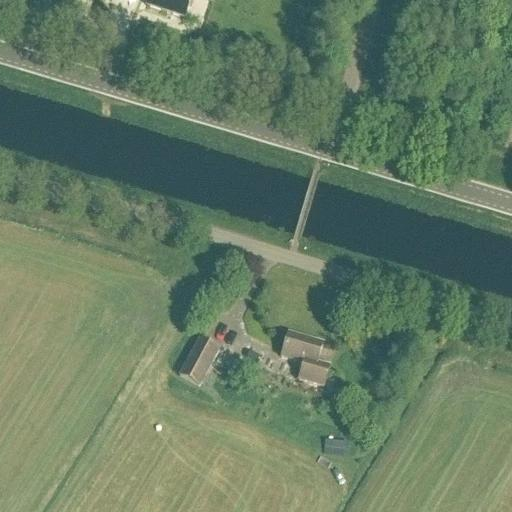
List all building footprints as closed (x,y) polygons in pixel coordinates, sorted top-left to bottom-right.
[(149,0),(146,10),(184,22),(191,0),(149,0)] [(511,78),(511,63),(504,62),(501,76),(511,78)] [(323,391),(328,373),(316,369),(322,348),(287,338),(280,361),(306,369),(302,385),(323,391)] [(200,392),(220,353),(198,342),(179,381),(200,392)] [(250,350),(245,358),(257,364),(262,356),(250,350)]
